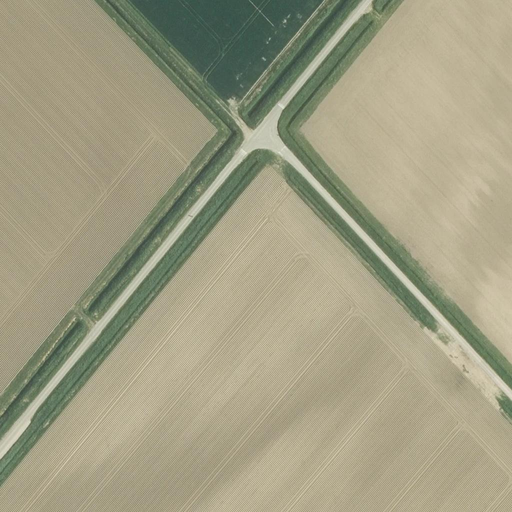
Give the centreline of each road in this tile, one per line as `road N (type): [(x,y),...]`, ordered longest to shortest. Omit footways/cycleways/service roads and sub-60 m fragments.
road 1 (unclassified): [(0,457),(262,134)]
road 2 (unclassified): [(511,397),(262,134)]
road 3 (unclassified): [(262,134),(371,0)]
